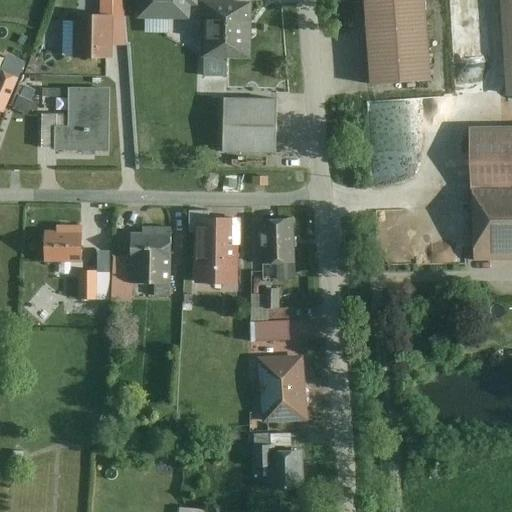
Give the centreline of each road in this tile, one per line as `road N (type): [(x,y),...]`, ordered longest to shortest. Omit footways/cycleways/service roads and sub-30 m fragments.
road 1 (residential): [(0,197),(318,203)]
road 2 (residential): [(351,511),(318,203)]
road 3 (residential): [(318,203),(304,0)]
